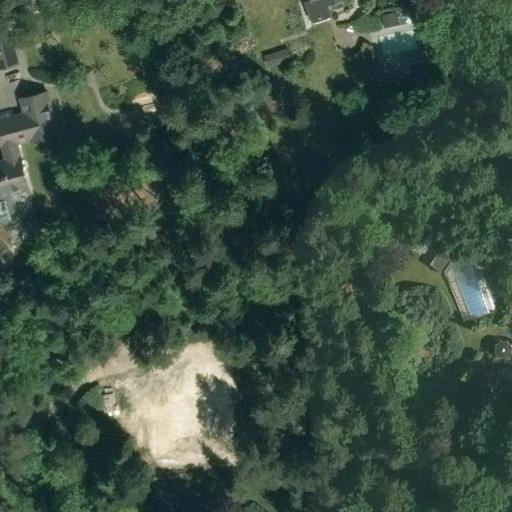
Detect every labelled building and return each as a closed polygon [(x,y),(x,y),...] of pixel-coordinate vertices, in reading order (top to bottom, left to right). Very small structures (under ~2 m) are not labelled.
[(0,67),(20,63),(11,31),(0,34),(0,67)] [(265,56),(268,68),(286,63),(283,51),(265,56)] [(275,85),(258,89),(265,117),(282,113),(275,85)] [(149,121),(163,117),(159,98),(129,106),(134,122),(148,118),(149,121)] [(16,144),(43,138),(37,111),(13,117),(11,113),(0,115),(0,136),(6,161),(0,162),(0,196),(8,195),(10,201),(29,196),(16,144)] [(431,261),(445,271),(458,253),(443,243),(431,261)] [(453,275),(464,316),(487,310),(476,269),(453,275)] [(110,311),(116,338),(132,334),(127,308),(110,311)] [(156,458),(188,458),(188,443),(229,442),(228,401),(166,402),(166,415),(156,415),(156,458)] [(305,439),(305,410),(276,410),(276,439),(305,439)]
